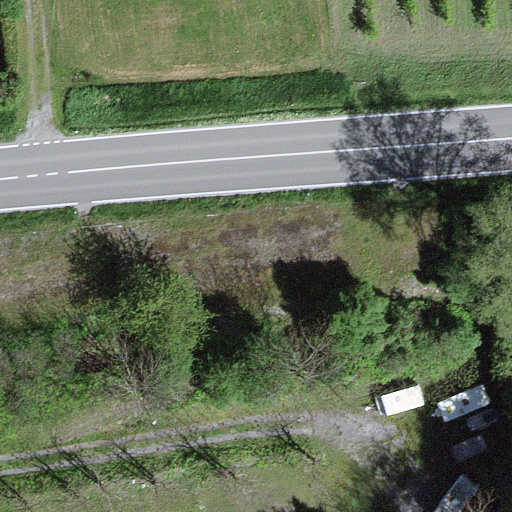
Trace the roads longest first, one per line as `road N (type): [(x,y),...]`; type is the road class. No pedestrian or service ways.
road 1 (tertiary): [(0,180),(511,138)]
road 2 (track): [(28,0),(46,175)]
